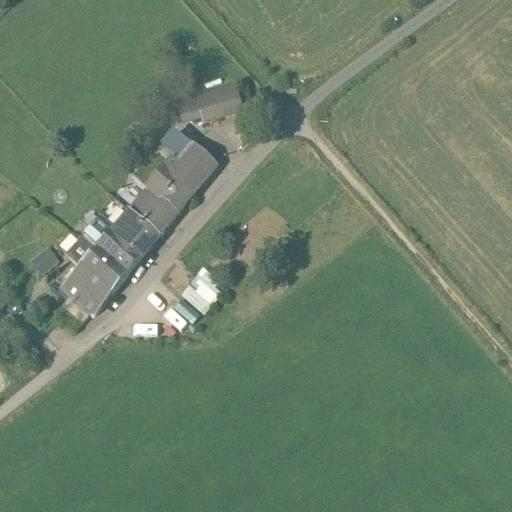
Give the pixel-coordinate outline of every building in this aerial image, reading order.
[(236,92),(196,104),(202,123),(204,129),(244,118),(236,92)] [(183,129),(202,123),(196,104),(177,110),(183,129)] [(186,149),(146,198),(160,210),(162,208),(177,221),(215,175),(186,149)] [(146,198),(128,219),(145,232),(145,231),(159,242),(177,221),(162,208),(160,210),(146,198)] [(91,233),(82,244),(96,256),(125,281),(159,242),(145,231),(145,232),(128,219),(115,234),(112,238),(98,226),(91,233)] [(99,220),(95,225),(98,226),(112,238),(115,234),(99,220)] [(91,233),(98,226),(95,225),(90,221),(85,228),(91,233)] [(110,298),(125,281),(96,256),(82,244),(82,243),(81,244),(67,260),(80,272),(110,298)] [(58,267),(48,254),(31,267),(41,280),(58,267)] [(110,298),(80,272),(59,294),(70,303),(89,320),(90,320),(94,321),(96,319),(110,298)] [(217,287),(202,275),(196,282),(198,284),(211,295),(217,287)] [(0,279),(0,278),(0,292),(4,296),(14,286),(7,280),(4,282),(0,279)] [(211,295),(198,284),(192,293),(212,308),(219,298),(211,295)] [(0,292),(0,313),(11,302),(4,296),(0,292)]
